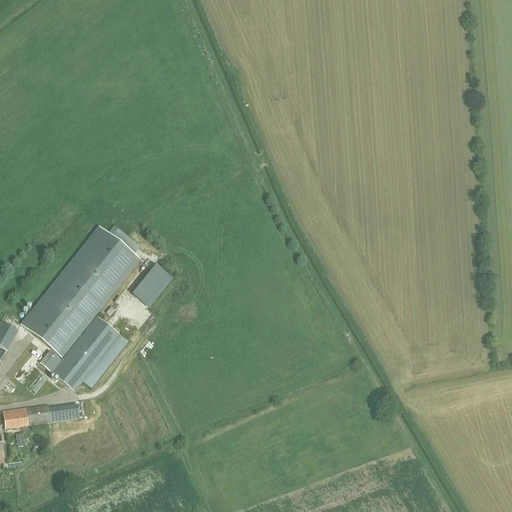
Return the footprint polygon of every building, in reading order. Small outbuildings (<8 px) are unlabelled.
[(99,229),(20,328),(61,359),(139,261),(99,229)] [(153,309),(177,279),(159,265),(135,295),(153,309)] [(97,317),(61,362),(51,374),(76,394),(82,386),(80,385),(120,335),(97,317)] [(1,322),(0,323),(0,350),(5,354),(18,334),(9,325),(1,322)] [(29,427),(51,424),(48,406),(26,409),(3,413),(5,431),(29,427)]
